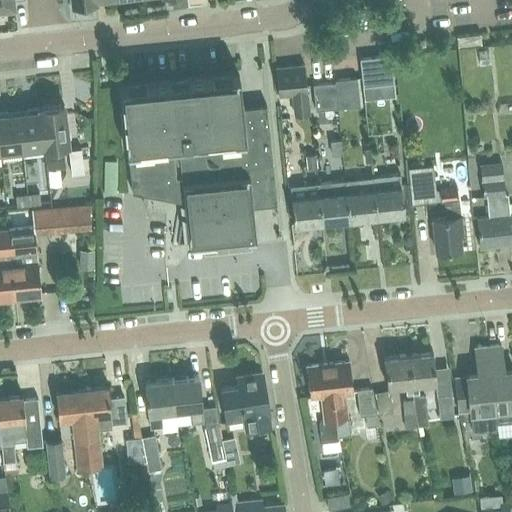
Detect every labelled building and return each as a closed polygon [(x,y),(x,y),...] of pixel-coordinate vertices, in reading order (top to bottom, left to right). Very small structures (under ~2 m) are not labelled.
[(0,0),(0,11),(15,9),(13,0),(0,0)] [(481,32),(473,33),(457,35),(458,45),(482,42),(481,32)] [(425,39),(418,39),(417,40),(418,46),(419,47),(426,46),(426,45),(425,39)] [(363,85),(393,81),(390,54),(360,57),(363,85)] [(293,114),(310,112),(305,63),(278,66),(281,95),(291,94),(293,114)] [(266,103),(260,104),(260,108),(243,109),(239,74),(120,86),(126,150),(128,150),(132,191),(161,196),(161,192),(183,196),(188,244),(256,237),(252,201),(270,199),(270,203),(277,203),(266,103)] [(335,82),(338,107),(360,104),(356,77),(335,79),(336,81),(335,82)] [(315,110),(338,107),(335,82),(313,83),(315,110)] [(39,107),(44,145),(44,147),(68,144),(64,103),(39,106),(39,107)] [(18,112),(22,147),(44,145),(39,107),(27,108),(27,111),(18,112)] [(0,111),(0,149),(22,147),(18,112),(8,113),(8,110),(0,111)] [(84,172),(81,147),(69,149),(71,173),(84,172)] [(126,186),(128,154),(113,153),(112,186),(126,186)] [(305,154),(307,169),(318,168),(316,153),(305,154)] [(511,242),(511,212),(510,213),(508,193),(506,193),(502,160),(480,163),(483,197),(486,196),(488,214),(476,215),(479,246),(511,242)] [(457,198),(456,185),(435,188),(433,165),(407,168),(411,203),(444,199),(446,217),(433,218),(436,250),(461,247),(459,232),(462,232),(458,198),(457,198)] [(400,173),(372,176),(376,215),(404,213),(400,173)] [(349,218),(376,215),(372,176),(345,178),(349,218)] [(318,181),(322,221),(349,218),(345,178),(318,181)] [(294,224),(322,221),(318,181),(290,184),(294,224)] [(39,191),(27,193),(28,204),(41,202),(39,191)] [(16,205),(28,204),(27,193),(15,194),(16,205)] [(74,205),(60,206),(62,228),(91,225),(89,204),(74,205)] [(33,226),(8,228),(15,295),(41,292),(34,226),(33,226)] [(0,296),(15,295),(8,228),(0,229),(0,296)] [(95,265),(95,247),(80,247),(80,265),(95,265)] [(501,344),(488,345),(495,408),(496,422),(511,420),(511,369),(504,370),(501,344)] [(496,429),(496,422),(495,408),(488,345),(475,346),(478,373),(455,375),(459,412),(470,411),(472,431),(496,429)] [(412,392),(413,397),(414,412),(417,424),(428,423),(425,393),(419,394),(418,391),(419,391),(418,383),(436,381),(433,351),(408,353),(412,392)] [(412,392),(408,353),(384,356),(387,386),(405,384),(406,393),(412,392)] [(349,359),(328,362),(337,434),(350,433),(348,417),(346,418),(343,391),(353,390),(349,359)] [(337,434),(328,362),(306,364),(310,395),(321,394),(324,420),(319,420),(320,441),(337,439),(337,434)] [(251,415),(253,427),(271,424),(262,371),(236,375),(238,384),(221,387),(224,407),(226,419),(251,415)] [(171,377),(175,410),(190,408),(191,421),(202,420),(201,406),(202,406),(198,374),(171,377)] [(177,429),(175,410),(171,377),(144,380),(148,413),(149,413),(151,426),(161,425),(162,430),(177,429)] [(107,385),(81,388),(85,416),(86,436),(90,467),(102,466),(98,429),(111,428),(110,421),(126,420),(124,395),(109,397),(107,385)] [(357,389),(360,415),(365,414),(367,425),(378,423),(372,386),(357,389)] [(75,437),(77,453),(79,469),(90,467),(86,436),(85,416),(81,388),(56,390),(59,419),(73,417),(75,437)] [(374,391),(379,413),(393,410),(388,388),(374,391)] [(439,417),(454,415),(451,393),(437,395),(439,417)] [(0,396),(0,427),(1,441),(3,461),(15,460),(13,435),(26,434),(27,445),(42,443),(38,396),(23,398),(23,394),(0,396)] [(414,412),(413,397),(403,398),(405,427),(415,426),(414,412)] [(215,405),(202,407),(204,426),(217,423),(215,405)] [(224,456),(222,446),(217,423),(204,426),(209,449),(211,459),(224,456)] [(149,470),(162,468),(155,433),(142,436),(149,470)] [(45,440),(49,475),(65,473),(61,438),(45,440)] [(342,458),(326,459),(327,476),(343,474),(342,458)] [(15,460),(3,461),(5,475),(17,474),(15,460)] [(162,468),(149,470),(155,499),(163,498),(159,481),(162,468)] [(469,479),(453,481),(455,493),(471,490),(469,479)] [(505,487),(484,488),(484,498),(506,497),(505,487)] [(387,488),(376,495),(382,503),(393,496),(387,488)] [(7,491),(0,491),(0,511),(9,511),(7,491)] [(348,492),(326,496),(328,509),(350,505),(348,492)] [(237,501),(238,511),(284,511),(283,502),(262,504),(261,498),(237,501)] [(480,509),(480,511),(510,511),(508,499),(500,500),(500,507),(480,509)]
